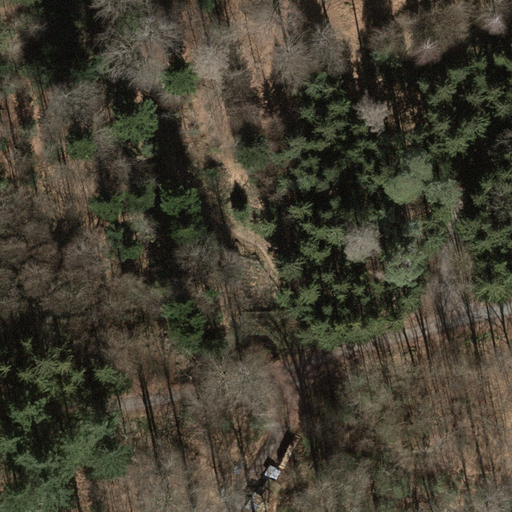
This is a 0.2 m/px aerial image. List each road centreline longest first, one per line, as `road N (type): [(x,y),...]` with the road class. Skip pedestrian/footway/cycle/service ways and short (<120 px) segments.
road 1 (track): [(495,294),(432,329),(275,376),(289,422),(250,498),(232,511)]
road 2 (track): [(0,386),(50,401),(148,403),(275,376)]
road 3 (track): [(511,127),(482,257),(495,294)]
